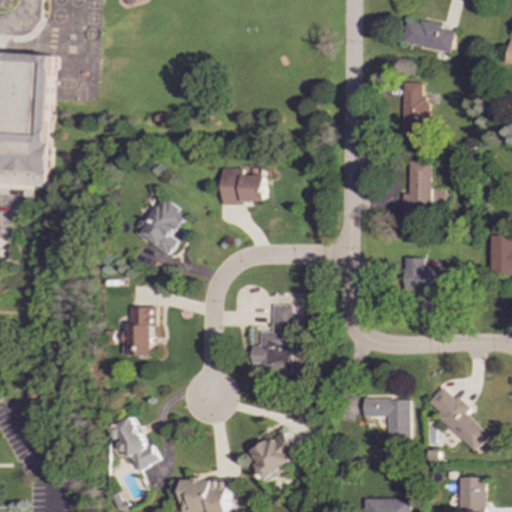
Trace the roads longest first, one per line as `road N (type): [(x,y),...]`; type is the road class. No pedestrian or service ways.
road 1 (residential): [(511,349),(383,346),(353,332),(351,0)]
road 2 (residential): [(347,257),(253,259),(220,279),(210,319),(211,397)]
